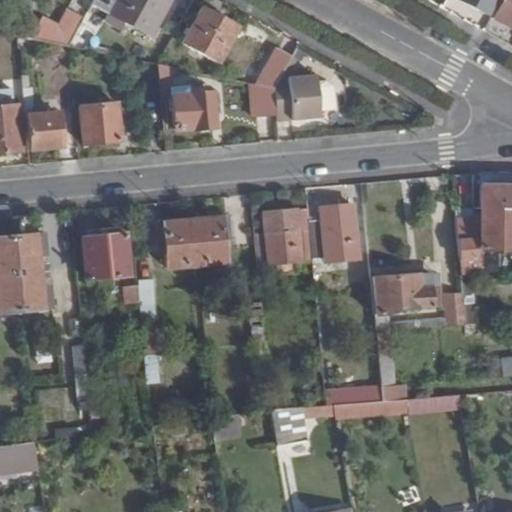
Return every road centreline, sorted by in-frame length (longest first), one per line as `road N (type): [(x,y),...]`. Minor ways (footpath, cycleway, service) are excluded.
road 1 (residential): [(511,150),(445,149),(0,193)]
road 2 (residential): [(323,0),(511,100)]
